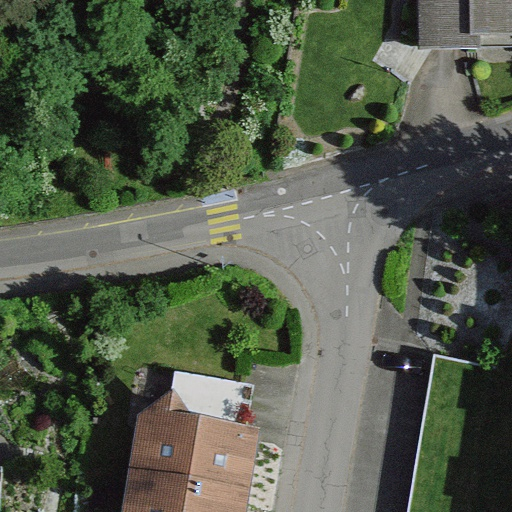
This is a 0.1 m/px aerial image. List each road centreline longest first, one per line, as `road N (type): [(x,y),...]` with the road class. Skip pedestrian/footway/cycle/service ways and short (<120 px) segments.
road 1 (residential): [(0,256),(343,197)]
road 2 (residential): [(343,197),(350,283),(311,511)]
road 3 (residential): [(343,197),(511,143)]
